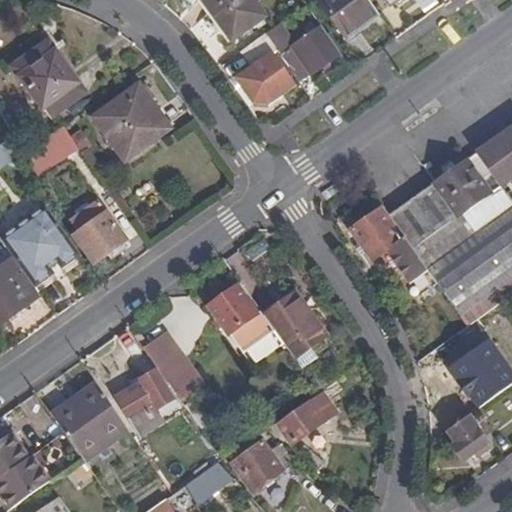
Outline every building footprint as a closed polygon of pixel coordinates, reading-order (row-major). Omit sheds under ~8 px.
[(266,17),(253,0),(202,0),(232,41),(266,17)] [(346,38),(379,15),(368,0),(321,0),(320,1),(346,38)] [(276,53),(296,81),(307,74),(309,79),(340,55),(323,30),(293,51),(277,27),(264,36),(276,53)] [(264,36),(240,53),(251,69),(238,80),(255,105),(267,106),(293,87),(272,57),(276,53),(264,36)] [(50,117),(85,92),(76,81),(77,80),(47,37),(10,62),(50,117)] [(149,107),(154,104),(141,85),(94,117),(125,160),(166,131),(149,107)] [(171,128),(154,104),(149,107),(166,131),(171,128)] [(0,144),(13,136),(1,113),(0,111),(0,144)] [(511,131),(477,156),(511,204),(511,190),(507,184),(511,181),(511,131)] [(16,157),(22,153),(13,136),(0,144),(0,173),(7,187),(29,176),(16,157)] [(511,204),(477,156),(390,218),(404,239),(428,272),(436,284),(468,329),(501,305),(511,296),(511,204)] [(125,182),(117,188),(124,200),(133,194),(125,182)] [(110,211),(71,238),(91,267),(131,240),(128,236),(135,231),(121,209),(113,214),(110,211)] [(428,272),(404,239),(402,240),(382,212),(352,232),(372,262),(382,256),(405,288),(416,280),(428,272)] [(31,300),(39,295),(19,265),(0,278),(0,326),(32,303),(31,300)] [(436,284),(428,272),(416,280),(425,292),(436,284)] [(405,288),(409,293),(412,295),(421,295),(425,292),(416,280),(405,288)] [(264,316),(260,310),(257,313),(238,287),(209,307),(253,367),(285,344),(264,316)] [(264,316),(285,344),(294,358),(310,346),(325,335),(295,293),(264,316)] [(168,336),(146,352),(163,377),(181,365),(201,391),(206,387),(168,336)] [(302,369),(318,357),(310,346),(294,358),(302,369)] [(181,365),(163,377),(183,404),(201,391),(181,365)] [(146,384),(120,401),(141,437),(166,422),(163,417),(178,407),(154,368),(141,376),(146,384)] [(116,392),(120,401),(146,384),(141,376),(116,392)] [(325,387),(330,393),(344,383),(340,377),(325,387)] [(130,432),(97,384),(78,398),(83,405),(57,423),(84,461),(86,463),(130,432)] [(293,444),(337,413),(324,396),(281,426),(293,444)] [(78,398),(52,417),(57,423),(83,405),(78,398)] [(472,418),(451,433),(460,445),(454,449),(466,465),(492,447),(472,418)] [(281,426),(276,422),(269,427),(266,429),(282,444),(287,448),(293,444),(281,426)] [(266,429),(259,435),(264,442),(270,451),(281,445),(282,444),(266,429)] [(0,479),(29,460),(13,435),(0,443),(0,479)] [(293,463),(281,445),(270,451),(264,442),(233,465),(253,493),(293,463)] [(295,456),(314,473),(323,462),(304,446),(295,456)] [(0,479),(0,494),(11,511),(50,484),(33,457),(29,460),(0,479)] [(218,464),(186,487),(197,506),(233,480),(218,464)] [(63,511),(56,501),(41,511),(63,511)] [(172,511),(166,501),(150,511),(172,511)]
